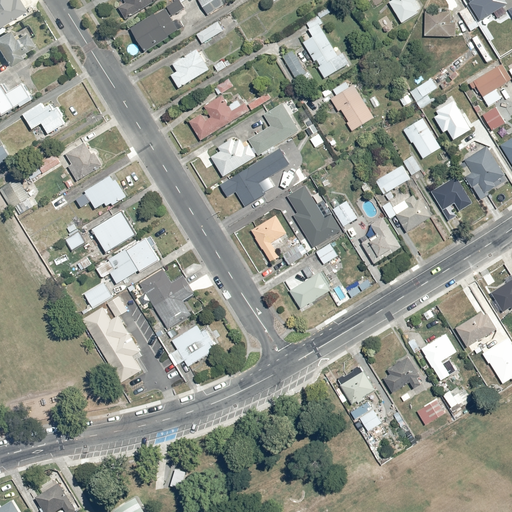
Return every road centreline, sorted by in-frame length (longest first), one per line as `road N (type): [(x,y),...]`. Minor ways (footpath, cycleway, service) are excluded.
road 1 (residential): [(286,367),(58,0)]
road 2 (residential): [(0,456),(175,415),(286,367)]
road 3 (residential): [(286,367),(511,228)]
